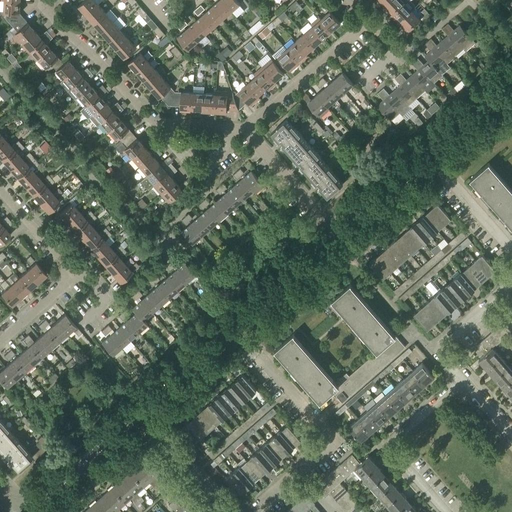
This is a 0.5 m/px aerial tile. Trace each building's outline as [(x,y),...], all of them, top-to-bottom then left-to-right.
[(86,15),(98,5),(94,0),(85,0),(79,6),(86,15)] [(223,19),(231,12),(220,0),(212,7),(223,19)] [(220,0),(231,12),(240,4),(236,0),(220,0)] [(390,0),(385,5),(393,13),(406,0),(390,0)] [(406,0),(393,13),(390,16),(398,24),(412,11),(412,10),(414,8),(416,7),(411,2),(412,0),(406,0)] [(13,27),(24,18),(20,14),(21,2),(4,1),(3,13),(6,13),(6,19),(13,27)] [(94,24),(106,13),(98,5),(86,15),(94,24)] [(214,27),(223,19),(212,7),(203,15),(214,27)] [(412,11),(398,24),(406,33),(409,30),(421,19),(423,17),(424,16),(428,12),(425,9),(424,10),(421,13),(420,14),(414,8),(412,10),(412,11)] [(144,10),(139,14),(147,23),(151,19),(147,14),(144,10)] [(331,31),(341,23),(330,11),(321,19),(331,31)] [(102,32),(114,22),(106,13),(94,24),(102,32)] [(205,34),(214,27),(203,15),(195,22),(205,34)] [(331,31),(321,19),(319,17),(311,24),(313,27),(323,39),(331,31)] [(21,45),(36,32),(24,18),(13,27),(17,32),(13,36),(21,45)] [(147,23),(151,28),(156,24),(151,19),(147,23)] [(109,41),(121,30),(114,22),(102,32),(109,41)] [(197,42),(205,34),(195,22),(186,30),(197,42)] [(253,25),(247,30),(251,35),(257,30),(253,25)] [(460,25),(451,33),(465,48),(467,51),(475,43),(460,25)] [(271,32),(266,27),(258,35),(262,40),(271,32)] [(315,46),(323,39),(313,27),(304,34),(315,46)] [(117,50),(129,39),(121,30),(109,41),(117,50)] [(188,50),(197,42),(186,30),(177,38),(188,50)] [(28,53),(43,40),(36,32),(21,45),(28,53)] [(443,41),(456,56),(465,48),(451,33),(443,41)] [(39,60),(51,49),(46,44),(53,38),(50,34),(45,38),(43,40),(28,53),(36,62),(38,59),(39,60)] [(306,54),(315,46),(304,34),(295,42),(306,54)] [(259,48),(263,45),(255,36),(251,40),(259,48)] [(162,48),(170,41),(166,38),(159,44),(162,48)] [(124,58),(136,48),(129,39),(117,50),(124,58)] [(448,63),(456,56),(443,41),(434,48),(448,63)] [(299,64),(308,56),(306,54),(295,42),(287,49),(297,61),(299,64)] [(442,75),(443,74),(451,67),(448,63),(434,48),(425,56),(429,61),(430,60),(439,71),(442,75)] [(54,68),(61,61),(51,49),(39,60),(47,68),(51,64),(54,68)] [(287,49),(273,61),(282,72),(287,68),(290,71),(299,64),(297,61),(287,49)] [(136,72),(148,61),(140,53),(128,63),(136,72)] [(7,58),(12,63),(16,60),(11,54),(7,58)] [(271,59),(262,67),(275,81),(284,73),(282,72),(273,61),(271,59)] [(76,69),(68,60),(64,64),(61,61),(54,68),(64,79),(76,69)] [(424,65),(421,68),(434,83),(443,75),(443,74),(442,75),(439,71),(430,60),(429,61),(424,65)] [(144,80),(156,70),(148,61),(136,72),(144,80)] [(20,74),(22,72),(24,70),(17,63),(14,66),(13,66),(15,68),(20,74)] [(262,67),(253,74),(256,76),(266,88),(268,91),(277,83),(275,81),(262,67)] [(64,79),(60,83),(68,91),(91,71),(87,68),(81,74),(76,69),(64,79)] [(427,93),(436,85),(434,83),(421,68),(412,75),(426,90),(425,91),(427,93)] [(474,69),(470,72),(474,77),(478,73),(474,69)] [(151,89),(163,79),(156,70),(144,80),(151,89)] [(76,100),(79,97),(91,86),(87,81),(94,75),(91,71),(68,91),(76,100)] [(345,92),(353,84),(343,72),(334,80),(345,92)] [(404,82),(417,98),(425,91),(426,90),(412,75),(404,82)] [(258,96),(266,88),(256,76),(247,84),(258,96)] [(165,101),(175,92),(163,79),(151,89),(159,98),(161,97),(165,101)] [(336,100),(345,92),(334,80),(325,88),(336,100)] [(462,80),(454,87),(458,91),(466,84),(465,83),(463,81),(462,80)] [(395,90),(408,106),(417,98),(404,82),(395,90)] [(258,96),(247,84),(236,94),(234,91),(232,93),(236,104),(238,110),(247,102),(251,106),(260,98),(258,96)] [(43,95),(49,91),(45,86),(39,90),(43,95)] [(87,105),(99,95),(99,94),(96,90),(95,90),(91,86),(79,97),(86,104),(86,105),(87,105)] [(203,110),(204,104),(205,94),(204,94),(204,89),(193,88),(193,93),(192,109),(203,110)] [(329,110),(330,110),(327,107),(336,100),(325,88),(317,95),(329,110)] [(95,114),(107,103),(102,98),(109,92),(106,89),(101,93),(99,95),(87,105),(86,105),(84,107),(92,116),(94,114),(95,114)] [(411,108),(408,106),(395,90),(387,98),(400,113),(403,116),(411,108)] [(232,93),(232,92),(216,91),(216,95),(215,104),(215,111),(227,111),(227,109),(238,110),(236,104),(232,93)] [(192,109),(192,104),(193,93),(175,92),(165,101),(168,106),(180,106),(180,108),(192,109)] [(52,96),(49,93),(43,98),(46,101),(52,96)] [(311,100),(306,93),(302,96),(318,115),(321,117),(329,110),(317,95),(311,100)] [(215,111),(215,104),(216,95),(205,94),(204,104),(203,110),(215,111)] [(391,121),(400,113),(387,98),(378,106),(391,121)] [(102,123),(121,106),(118,102),(111,108),(107,103),(95,114),(101,122),(102,123)] [(289,153),(305,139),(287,119),(302,105),(299,102),(269,128),(272,132),(271,132),(289,153)] [(110,131),(122,121),(117,115),(124,109),(121,106),(102,123),(101,122),(99,124),(106,133),(109,131),(110,131)] [(427,110),(423,114),(428,119),(432,115),(427,110)] [(122,121),(110,131),(117,140),(119,139),(120,140),(115,145),(117,147),(118,147),(118,148),(134,134),(122,121)] [(320,133),(324,130),(317,122),(313,125),(320,133)] [(73,134),(78,139),(81,135),(77,130),(73,134)] [(133,158),(145,148),(134,134),(118,148),(117,149),(122,155),(124,153),(130,160),(133,158)] [(0,156),(11,147),(11,146),(3,138),(0,140),(0,156)] [(310,177),(326,163),(305,139),(289,153),(310,177)] [(0,157),(7,166),(19,156),(17,153),(24,147),(18,141),(11,146),(11,147),(0,156),(0,157)] [(339,154),(342,152),(335,143),(332,146),(339,154)] [(141,167),(153,156),(145,148),(133,158),(141,167)] [(15,175),(27,165),(26,164),(19,156),(7,166),(15,175)] [(149,176),(161,165),(153,156),(141,167),(148,175),(149,176)] [(164,169),(161,165),(149,176),(141,182),(149,190),(153,186),(175,168),(171,163),(164,169)] [(343,183),(326,163),(310,177),(328,197),(329,195),(332,199),(362,173),(359,170),(358,170),(352,175),(343,183)] [(500,180),(488,166),(490,164),(489,163),(470,180),(471,181),(473,179),(479,185),(480,184),(487,192),(500,180)] [(15,175),(24,185),(36,174),(29,167),(27,165),(15,175)] [(354,166),(349,171),(352,175),(358,170),(354,166)] [(110,167),(106,170),(111,175),(115,172),(110,167)] [(161,195),(176,182),(171,176),(177,170),(175,168),(153,186),(161,195)] [(256,193),(264,186),(262,183),(252,171),(243,179),(253,191),(256,193)] [(32,194),(44,183),(36,174),(24,185),(32,194)] [(49,186),(54,182),(50,178),(46,181),(49,186)] [(245,198),(253,191),(243,179),(234,186),(245,198)] [(499,208),(511,196),(511,193),(500,180),(487,192),(491,196),(490,197),(499,208)] [(169,203),(190,185),(187,181),(180,187),(176,182),(161,195),(169,203)] [(40,203),(52,192),(44,183),(32,194),(40,203)] [(236,206),(245,198),(234,186),(226,194),(236,206)] [(48,212),(60,202),(52,192),(40,203),(48,212)] [(227,213),(236,206),(226,194),(217,201),(227,213)] [(511,196),(499,208),(501,211),(502,210),(511,220),(511,196)] [(142,209),(147,204),(142,199),(137,203),(142,209)] [(219,221),(227,213),(217,201),(208,209),(219,221)] [(67,222),(79,212),(71,203),(59,213),(67,222)] [(445,225),(451,219),(438,203),(431,209),(445,225)] [(210,228),(219,221),(208,209),(200,216),(210,228)] [(438,231),(445,225),(431,209),(424,215),(438,231)] [(87,220),(86,220),(79,212),(67,222),(75,231),(87,220)] [(82,239),(94,229),(89,224),(96,218),(93,214),(88,218),(86,220),(87,220),(75,231),(82,239)] [(431,237),(438,231),(424,215),(417,221),(431,237)] [(202,236),(210,228),(200,216),(191,224),(202,236)] [(424,243),(431,237),(417,221),(411,227),(424,243)] [(193,244),(202,236),(191,224),(182,232),(193,244)] [(108,232),(111,229),(107,225),(98,233),(94,229),(82,239),(90,248),(108,232)] [(0,244),(11,235),(3,226),(0,228),(0,244)] [(417,249),(424,243),(411,227),(404,233),(417,249)] [(459,241),(466,235),(462,231),(455,237),(459,241)] [(108,232),(90,248),(97,257),(109,246),(105,241),(111,235),(108,232)] [(411,254),(417,249),(404,233),(397,239),(411,254)] [(452,247),(459,241),(455,237),(449,243),(452,247)] [(464,248),(471,242),(468,238),(461,244),(464,248)] [(404,260),(411,254),(397,239),(390,245),(404,260)] [(445,253),(452,247),(449,243),(442,249),(445,253)] [(458,253),(464,248),(461,244),(454,249),(458,253)] [(397,266),(404,260),(390,245),(383,251),(397,266)] [(105,265),(117,255),(109,246),(97,257),(105,265)] [(439,259),(445,253),(442,249),(435,255),(439,259)] [(451,259),(458,253),(454,249),(447,255),(451,259)] [(390,272),(397,266),(383,251),(377,257),(390,272)] [(489,276),(496,270),(482,254),(475,260),(489,276)] [(112,274),(124,263),(117,255),(105,265),(112,274)] [(432,265),(439,259),(435,255),(428,261),(432,265)] [(444,265),(451,259),(447,255),(440,261),(444,265)] [(383,279),(390,272),(377,257),(369,263),(383,279)] [(482,282),(489,276),(475,260),(469,266),(482,282)] [(425,271),(432,265),(428,261),(422,267),(425,271)] [(437,271),(444,265),(440,261),(434,267),(437,271)] [(38,283),(47,275),(36,263),(27,271),(38,283)] [(120,283),(132,272),(124,263),(112,274),(120,283)] [(185,282),(194,275),(184,263),(175,270),(185,282)] [(475,288),(482,282),(469,266),(462,272),(475,288)] [(418,277),(424,272),(425,271),(422,267),(415,273),(418,277)] [(431,277),(437,271),(434,267),(427,273),(431,277)] [(177,290),(185,282),(175,270),(166,278),(177,290)] [(29,290),(38,283),(27,271),(19,278),(29,290)] [(469,294),(475,288),(462,272),(455,278),(469,294)] [(411,283),(418,277),(415,273),(408,279),(411,283)] [(423,283),(424,283),(431,277),(427,273),(420,279),(423,283)] [(20,298),(29,290),(19,278),(10,286),(20,298)] [(168,297),(177,290),(166,278),(158,285),(168,297)] [(462,300),(469,294),(455,278),(448,284),(462,300)] [(404,289),(411,283),(408,279),(401,285),(404,289)] [(417,289),(423,283),(420,279),(413,285),(417,289)] [(362,301),(350,287),(352,285),(351,284),(332,301),(333,301),(335,300),(340,306),(341,305),(349,313),(362,301)] [(455,305),(456,304),(462,300),(448,284),(441,290),(455,305)] [(160,305),(160,304),(168,297),(158,285),(149,293),(160,305)] [(397,295),(404,289),(401,285),(393,291),(397,295)] [(410,295),(417,289),(413,285),(406,291),(410,295)] [(12,306),(13,304),(20,298),(10,286),(1,293),(12,306)] [(448,311),(455,305),(441,290),(434,296),(448,311)] [(402,301),(410,295),(406,291),(399,297),(402,301)] [(151,312),(160,305),(149,293),(141,300),(151,312)] [(441,317),(448,311),(434,296),(428,301),(441,317)] [(146,324),(147,324),(143,320),(151,312),(141,300),(132,308),(146,324)] [(360,329),(375,316),(362,301),(349,313),(352,317),(351,318),(360,329)] [(434,323),(441,317),(428,301),(421,308),(434,323)] [(138,332),(146,324),(132,308),(131,308),(135,313),(127,320),(138,332)] [(427,330),(434,323),(421,308),(413,314),(427,330)] [(62,339),(76,326),(65,314),(51,327),(62,339)] [(388,331),(375,316),(360,329),(363,332),(364,331),(375,343),(373,344),(379,350),(376,352),(377,352),(374,355),(349,376),(346,373),(335,382),(333,379),(331,381),(318,366),(303,378),(306,381),(307,380),(318,393),(316,394),(322,400),(319,402),(320,402),(339,386),(342,391),(337,395),(342,402),(348,397),(406,347),(405,347),(398,353),(389,343),(396,336),(396,335),(395,336),(390,330),(388,331)] [(129,339),(138,332),(127,320),(119,327),(129,339)] [(508,338),(511,336),(510,333),(511,332),(503,323),(477,346),(485,355),(492,348),(493,348),(506,336),(508,338)] [(48,351),(62,339),(51,327),(37,339),(48,351)] [(121,347),(129,339),(119,327),(110,335),(121,347)] [(305,351),(293,336),(295,334),(294,333),(275,350),(276,351),(278,349),(283,355),(284,354),(291,362),(305,351)] [(34,363),(48,351),(37,339),(34,342),(28,335),(24,338),(28,343),(30,345),(24,351),(34,363)] [(112,355),(121,347),(110,335),(101,343),(112,355)] [(403,359),(412,351),(409,348),(400,356),(403,359)] [(501,357),(493,348),(492,348),(485,355),(479,360),(487,369),(501,357)] [(20,375),(34,363),(24,351),(10,363),(20,375)] [(303,378),(318,366),(305,351),(291,362),(295,367),(294,368),(303,378)] [(394,367),(403,359),(400,356),(391,364),(394,367)] [(495,379),(509,367),(501,357),(487,369),(495,379)] [(0,379),(6,387),(20,375),(10,363),(0,371),(0,379)] [(425,385),(434,377),(422,363),(413,371),(425,385)] [(385,375),(394,367),(391,364),(382,372),(385,375)] [(511,370),(509,367),(495,379),(503,388),(511,379),(511,370)] [(416,393),(424,386),(425,385),(413,371),(404,379),(416,393)] [(375,383),(385,375),(382,372),(372,380),(375,383)] [(51,376),(56,381),(60,378),(55,373),(51,376)] [(249,396),(257,390),(243,374),(236,380),(249,396)] [(407,401),(416,393),(404,379),(395,387),(407,401)] [(511,397),(511,395),(511,379),(503,388),(511,397)] [(242,402),(249,396),(236,380),(229,387),(242,402)] [(366,391),(375,383),(372,380),(363,388),(366,391)] [(236,408),(242,402),(229,387),(222,392),(236,408)] [(398,409),(407,401),(395,387),(386,395),(398,409)] [(357,399),(366,391),(363,388),(354,396),(357,399)] [(229,414),(236,408),(222,392),(215,398),(229,414)] [(9,406),(12,403),(5,395),(2,398),(9,406)] [(389,417),(398,409),(386,395),(377,403),(389,417)] [(348,408),(357,399),(354,396),(345,404),(348,408)] [(222,420),(229,414),(215,398),(208,404),(222,420)] [(264,412),(271,406),(268,402),(260,408),(264,412)] [(380,425),(389,417),(377,403),(368,411),(380,425)] [(216,426),(222,420),(208,404),(202,410),(216,426)] [(339,416),(348,408),(345,404),(336,412),(339,416)] [(257,419),(264,412),(260,408),(253,415),(257,419)] [(270,419),(277,413),(273,408),(266,415),(270,419)] [(209,432),(216,426),(202,410),(195,416),(209,432)] [(371,433),(380,425),(368,411),(358,419),(371,433)] [(250,424),(257,419),(253,415),(247,420),(250,424)] [(263,425),(270,419),(266,415),(259,421),(263,425)] [(28,427),(31,424),(24,416),(21,419),(28,427)] [(202,438),(209,432),(195,416),(188,422),(202,438)] [(0,448),(14,436),(0,419),(0,448)] [(361,441),(371,433),(358,419),(349,427),(361,441)] [(244,430),(250,424),(247,420),(240,426),(244,430)] [(256,431),(263,425),(259,421),(252,427),(256,431)] [(195,444),(202,438),(188,422),(181,428),(195,444)] [(294,447),(301,441),(288,425),(281,431),(294,447)] [(237,436),(244,430),(240,426),(233,432),(237,436)] [(249,437),(256,431),(252,427),(246,433),(249,437)] [(287,453),(294,447),(281,431),(274,437),(287,453)] [(230,442),(237,436),(233,432),(227,438),(230,442)] [(242,443),(249,437),(246,433),(239,439),(242,443)] [(32,456),(14,436),(0,448),(0,450),(20,473),(34,461),(34,460),(50,446),(42,436),(38,440),(43,446),(32,456)] [(281,459),(287,453),(274,437),(267,443),(281,459)] [(223,448),(230,442),(227,438),(219,444),(223,448)] [(236,448),(242,443),(239,439),(232,444),(236,448)] [(274,465),(281,459),(267,443),(260,449),(274,465)] [(216,454),(223,448),(219,444),(213,450),(216,454)] [(229,455),(236,448),(232,444),(225,451),(229,455)] [(267,471),(274,465),(260,449),(253,455),(267,471)] [(212,458),(216,454),(213,450),(208,454),(212,458)] [(222,461),(229,455),(225,451),(218,456),(222,461)] [(329,492),(340,483),(355,469),(361,464),(352,454),(315,487),(323,497),(327,494),(329,492)] [(261,476),(267,471),(253,455),(247,461),(261,476)] [(152,480),(161,472),(148,456),(138,465),(152,480)] [(217,465),(222,461),(218,456),(214,460),(217,465)] [(364,478),(377,466),(369,457),(361,464),(355,469),(364,478)] [(254,483),(261,476),(247,461),(240,467),(254,483)] [(143,488),(152,480),(138,465),(129,473),(143,488)] [(371,487),(385,475),(377,466),(364,478),(371,487)] [(247,489),(254,483),(240,467),(233,473),(247,489)] [(134,496),(143,488),(129,473),(120,481),(134,496)] [(240,495),(247,489),(233,473),(226,479),(240,495)] [(380,496),(393,484),(385,475),(371,487),(380,496)] [(125,504),(134,496),(120,481),(111,489),(125,504)] [(333,497),(344,488),(340,483),(329,492),(333,497)] [(387,505),(401,493),(393,484),(380,496),(387,505)] [(337,502),(348,492),(344,488),(333,497),(337,502)] [(116,511),(125,504),(111,489),(102,497),(116,511)] [(341,506),(352,497),(348,492),(337,502),(341,506)] [(393,511),(398,511),(409,502),(401,493),(387,505),(393,511)] [(305,511),(311,508),(314,505),(315,504),(307,494),(286,511),(305,511)] [(99,511),(115,511),(116,511),(102,497),(93,504),(99,511)] [(345,511),(356,501),(352,497),(341,506),(345,511)] [(179,511),(196,511),(187,501),(177,509),(179,511)] [(345,511),(353,511),(360,506),(356,501),(345,511)] [(416,511),(417,511),(409,502),(398,511),(416,511)]
